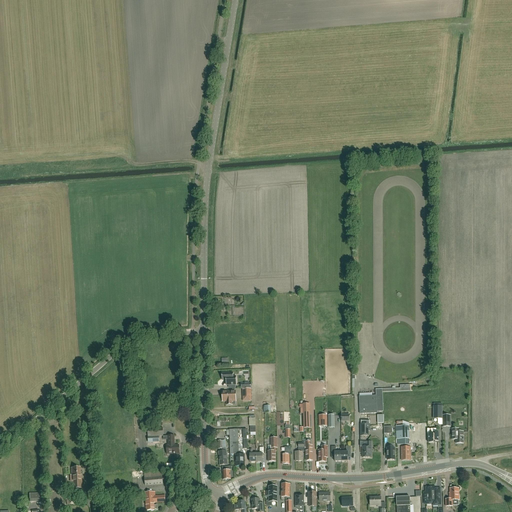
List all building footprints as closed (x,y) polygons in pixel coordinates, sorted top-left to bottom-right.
[(236,376),(233,377),(233,373),(222,373),(222,380),(227,380),(227,382),(226,382),(226,385),(236,385),(236,376)] [(235,392),(222,392),(223,401),(227,401),(227,402),(227,405),(231,405),(235,405),(235,401),(236,401),(235,392)] [(383,404),(383,392),(378,393),(378,396),(359,397),(360,414),(377,413),(377,404),(383,404)] [(433,404),(433,407),(434,419),(442,419),(442,404),(433,404)] [(319,416),(319,427),(327,426),(327,416),(319,416)] [(361,424),(361,436),(368,436),(368,431),(370,431),(370,425),(361,424)] [(409,427),(405,427),(396,427),(397,445),(408,445),(408,439),(410,439),(409,427)] [(159,436),(163,436),(163,428),(148,429),(148,437),(159,436)] [(456,444),(463,444),(463,440),(464,440),(463,440),(463,436),(463,432),(458,432),(458,429),(452,429),(452,440),(456,440),(456,444)] [(239,454),(238,430),(230,430),(230,454),(239,454)] [(433,434),(428,434),(428,443),(435,443),(435,441),(438,441),(438,432),(433,432),(433,434)] [(167,446),(167,454),(179,454),(179,445),(174,446),(174,444),(174,436),(168,436),(168,446),(167,446)] [(277,448),(277,438),(271,438),(271,451),(268,451),(268,462),(275,462),(275,452),(276,452),(276,448),(277,448)] [(218,441),(219,449),(220,449),(220,452),(219,452),(220,466),(227,465),(226,451),(226,449),(225,441),(218,441)] [(306,461),(312,461),(312,446),(311,446),(311,442),(304,442),(304,443),(304,451),(306,451),(306,461)] [(371,442),(368,442),(368,445),(368,447),(362,447),(362,458),(370,458),(370,452),(371,452),(371,442)] [(304,452),(304,451),(304,443),(301,444),(298,444),(299,452),(295,452),(295,461),(303,461),(303,452),(304,452)] [(341,452),(341,462),(348,462),(348,455),(351,455),(351,458),(351,446),(346,447),(346,452),(341,452)] [(322,451),(319,451),(319,462),(326,462),(325,458),(328,458),(328,447),(322,447),(322,451)] [(341,462),(341,452),(336,452),(336,447),(331,447),(332,458),(332,456),(335,456),(335,462),(341,462)] [(410,447),(406,447),(401,447),(402,461),(411,461),(410,447)] [(260,454),(256,454),(256,462),(263,462),(263,454),(264,454),(264,448),(260,448),(260,454)] [(284,454),(284,455),(282,455),(282,465),(289,464),(289,455),(291,455),(291,448),(285,448),(285,455),(285,454),(284,454)] [(235,455),(235,466),(244,466),(244,455),(235,455)] [(223,480),(231,480),(230,471),(230,470),(232,470),(231,467),(231,466),(222,467),(222,471),(223,471),(223,480)] [(71,469),(71,475),(73,476),(73,481),(72,482),(72,489),(82,488),(81,476),(80,475),(80,468),(71,469)] [(144,473),(144,478),(145,486),(163,484),(162,477),(162,472),(144,473)] [(282,484),(281,497),(285,497),(290,498),(290,497),(290,485),(282,484)] [(267,492),(267,497),(269,497),(269,502),(277,502),(277,487),(269,487),(269,492),(267,492)] [(433,503),(432,488),(426,488),(426,493),(425,493),(425,504),(433,503),(433,505),(433,503)] [(433,488),(432,488),(433,503),(433,505),(440,505),(440,491),(439,490),(438,489),(435,489),(435,490),(433,490),(433,488)] [(450,495),(450,499),(446,500),(446,507),(452,507),(452,506),(459,506),(458,500),(459,500),(459,489),(450,489),(450,495)] [(165,502),(165,496),(155,496),(155,492),(145,493),(146,509),(147,508),(147,510),(150,510),(151,511),(153,511),(153,510),(154,510),(157,509),(157,505),(154,505),(154,503),(165,502)] [(330,501),(330,493),(326,493),(326,494),(319,494),(320,502),(330,501)] [(381,497),(370,498),(370,506),(377,506),(378,507),(381,507),(381,497)] [(410,498),(410,497),(396,498),(397,498),(397,511),(412,511),(410,511),(410,498)] [(342,498),(342,507),(353,506),(353,498),(348,498),(348,499),(342,499),(342,498)] [(252,499),(252,509),(257,509),(257,511),(263,511),(263,503),(260,503),(259,499),(252,499)] [(245,506),(245,501),(238,502),(239,505),(235,505),(235,510),(242,510),(242,511),(246,511),(246,506),(245,506)]
